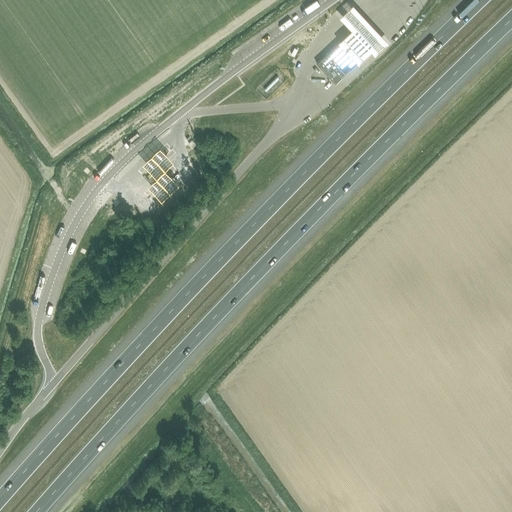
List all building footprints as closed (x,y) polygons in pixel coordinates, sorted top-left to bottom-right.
[(351,31),(338,42),(357,62),(359,63),(371,52),(374,55),(387,43),(387,42),(353,7),(351,7),(340,17),(340,19),(351,31)] [(277,30),(300,14),(297,10),(274,25),(277,30)] [(357,62),(338,42),(316,63),(335,83),(357,62)] [(141,165),(154,179),(172,163),(158,148),(141,165)] [(146,188),(160,202),(177,186),(163,171),(146,188)]
